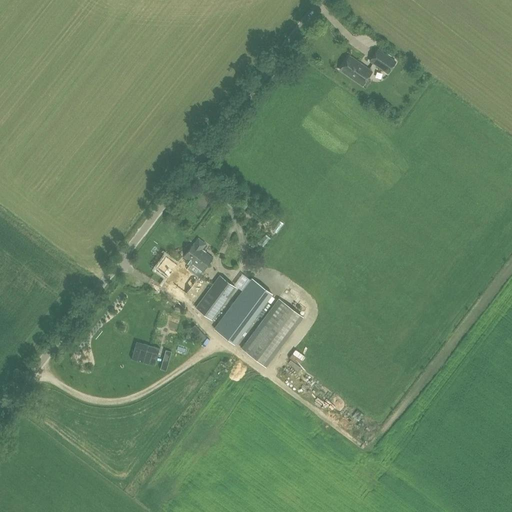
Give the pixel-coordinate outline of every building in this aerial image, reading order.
[(368,61),(387,74),(396,62),(377,48),(368,61)] [(340,69),(362,85),(372,72),(349,56),(340,69)] [(192,263),(202,271),(213,257),(202,249),(205,244),(197,238),(193,243),(183,257),(186,259),(187,259),(192,263)] [(166,279),(186,293),(198,277),(187,269),(192,263),(187,259),(186,259),(182,265),(178,263),(177,265),(166,256),(156,268),(168,277),(166,279)] [(267,272),(261,283),(277,292),(283,281),(267,272)] [(195,308),(212,320),(235,287),(218,275),(195,308)] [(272,293),(252,278),(214,328),(234,343),(272,293)] [(241,349),(262,364),(281,338),(298,313),(278,298),(261,323),(241,349)] [(136,341),(131,359),(155,366),(160,348),(136,341)] [(172,351),(166,350),(160,369),(166,370),(172,351)] [(294,351),(291,355),(299,361),(302,357),(294,351)] [(293,375),(290,381),(297,386),(308,368),(292,359),(285,370),(293,375)] [(334,391),(325,406),(333,411),(342,395),(334,391)]
